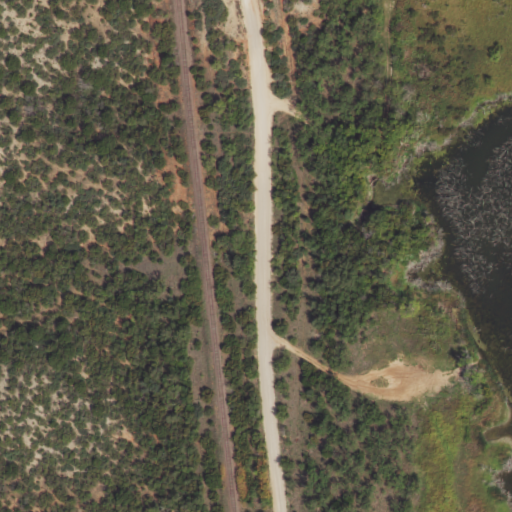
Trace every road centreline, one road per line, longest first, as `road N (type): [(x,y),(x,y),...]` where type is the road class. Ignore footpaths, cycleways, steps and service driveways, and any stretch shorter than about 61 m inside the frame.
road 1 (residential): [(271,511),(260,108),(244,0)]
road 2 (residential): [(260,108),(368,150),(387,0)]
